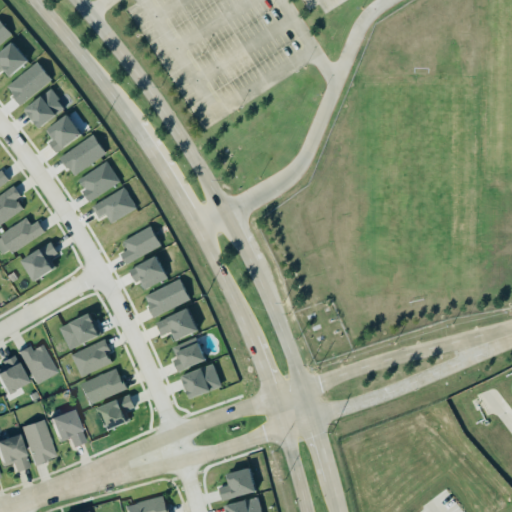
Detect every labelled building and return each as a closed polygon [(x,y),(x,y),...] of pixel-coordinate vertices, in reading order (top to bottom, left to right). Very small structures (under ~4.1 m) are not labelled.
[(0,43),(12,33),(0,20),(0,43)] [(8,77),(28,62),(14,42),(0,52),(0,70),(2,69),(8,77)] [(52,80),(38,62),(6,86),(20,105),(52,80)] [(36,125),(63,105),(49,85),(22,105),(36,125)] [(45,128),(51,140),(49,141),(54,151),(81,138),(70,115),(45,128)] [(72,174),(104,151),(90,131),(56,155),(64,165),(66,164),(72,174)] [(120,182),(107,161),(78,179),(85,190),(82,192),(89,202),(120,182)] [(0,170),(0,188),(9,183),(2,170),(0,170)] [(0,190),(11,183),(18,193),(15,195),(22,206),(0,220),(0,190)] [(89,202),(121,183),(134,205),(109,220),(103,212),(97,215),(89,202)] [(0,252),(3,257),(45,232),(38,221),(31,225),(27,219),(0,234),(0,252)] [(161,246),(151,226),(122,241),(127,251),(120,254),(125,264),(161,246)] [(56,269),(50,258),(58,254),(52,243),(21,259),(33,281),(56,269)] [(128,270),(134,282),(140,280),(144,289),(167,278),(157,256),(128,270)] [(189,295),(178,275),(144,293),(148,301),(144,303),(151,315),(189,295)] [(156,322),(161,335),(171,331),(175,341),(198,331),(188,308),(156,322)] [(59,327),(69,349),(101,335),(91,313),(59,327)] [(71,354),(81,377),(112,363),(107,352),(110,351),(105,339),(71,354)] [(177,371),(206,361),(199,343),(186,348),(185,345),(174,349),(177,358),(173,360),(177,371)] [(18,351),(36,383),(57,371),(42,344),(31,350),(28,345),(18,351)] [(0,361),(2,367),(0,367),(0,382),(4,393),(26,384),(14,355),(0,360),(0,361)] [(190,398),(222,387),(213,364),(182,375),(190,398)] [(80,382),(89,404),(126,390),(117,368),(80,382)] [(93,404),(104,427),(127,417),(123,408),(132,405),(127,392),(117,396),(116,394),(93,404)] [(71,445),(83,441),(70,408),(48,417),(57,440),(68,436),(71,445)] [(18,423),(39,416),(54,453),(32,462),(18,423)] [(0,461),(0,437),(16,432),(28,466),(14,471),(11,461),(1,464),(0,461)] [(222,469),(246,462),(253,486),(232,492),(232,493),(219,497),(216,485),(226,483),(222,469)] [(125,511),(124,505),(161,495),(164,506),(166,506),(168,511),(125,511)] [(226,505),(227,511),(261,511),(258,497),(226,505)]
